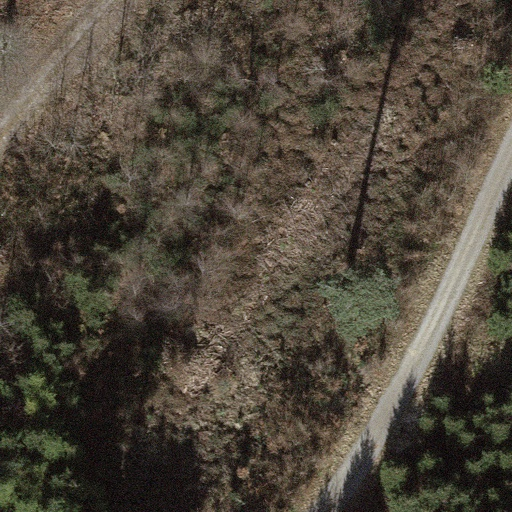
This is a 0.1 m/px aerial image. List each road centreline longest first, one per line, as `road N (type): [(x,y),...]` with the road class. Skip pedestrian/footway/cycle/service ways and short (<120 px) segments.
road 1 (track): [(324,511),(397,396),(511,146)]
road 2 (track): [(109,0),(0,136)]
